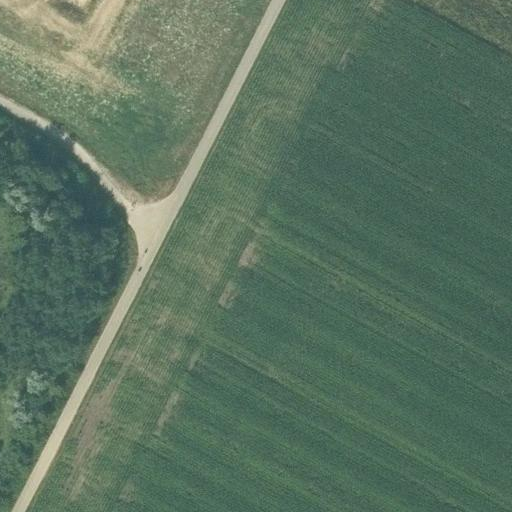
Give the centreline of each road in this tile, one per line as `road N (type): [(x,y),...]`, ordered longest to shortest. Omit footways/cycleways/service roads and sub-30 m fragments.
road 1 (track): [(19,511),(279,0)]
road 2 (track): [(162,229),(127,211),(48,130),(0,103)]
